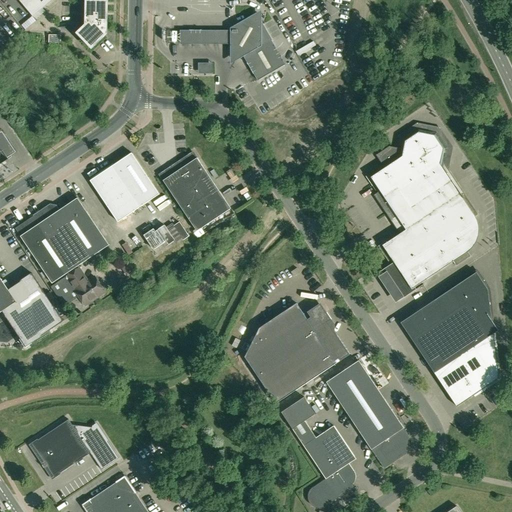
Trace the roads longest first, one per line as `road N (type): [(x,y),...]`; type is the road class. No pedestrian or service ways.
road 1 (unclassified): [(369,511),(436,460),(439,429),(227,115),(202,104),(131,102)]
road 2 (unclassified): [(0,200),(107,128),(131,102)]
road 3 (unknown): [(392,495),(326,391)]
